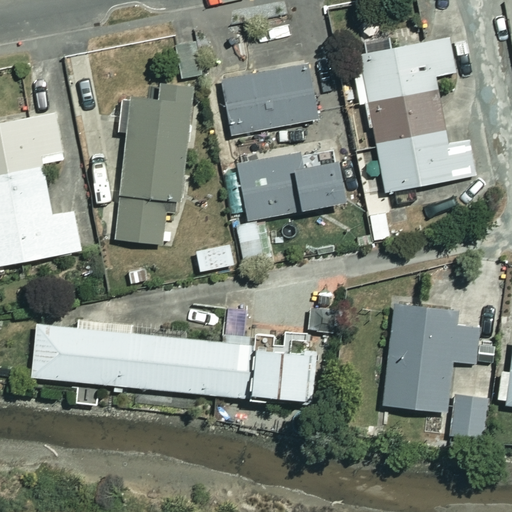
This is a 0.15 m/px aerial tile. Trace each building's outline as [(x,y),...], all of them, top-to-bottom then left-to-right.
[(457,70),(452,39),(353,57),(362,105),(372,103),(387,191),(476,175),(472,153),(451,156),(437,74),(457,70)] [(202,75),(199,42),(172,45),(176,77),(202,75)] [(315,93),(310,62),(224,77),(233,133),(323,118),(319,92),(315,93)] [(169,198),(183,200),(195,87),(163,83),(160,102),(123,98),(120,131),(129,132),(117,239),(164,244),(169,198)] [(66,159),(57,112),(0,122),(0,265),(84,250),(76,210),(55,214),(45,162),(66,159)] [(351,203),(342,147),(240,163),(249,218),(351,203)] [(393,237),(388,212),(371,215),(376,240),(393,237)] [(264,249),(256,221),(238,226),(246,255),(264,249)] [(236,264),(232,244),(199,250),(202,270),(236,264)] [(461,309),(397,302),(385,404),(448,411),(454,360),(476,362),(480,326),(459,323),(461,309)] [(137,330),(40,321),(35,376),(248,396),(253,344),(137,333),(137,330)] [(319,356),(262,350),(257,394),(314,400),(319,356)] [(511,370),(504,370),(500,403),(511,404),(511,370)] [(491,397),(458,393),(453,435),(486,439),(491,397)]
